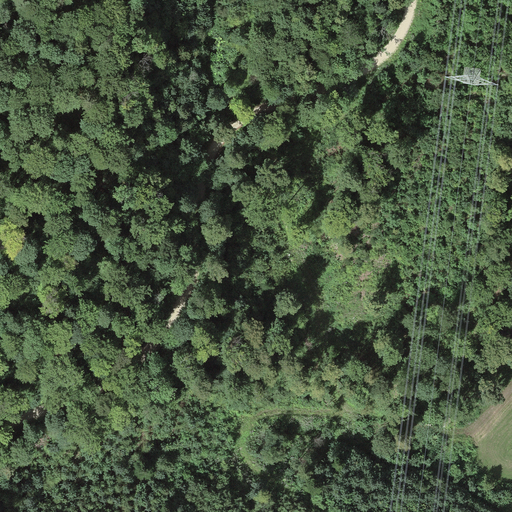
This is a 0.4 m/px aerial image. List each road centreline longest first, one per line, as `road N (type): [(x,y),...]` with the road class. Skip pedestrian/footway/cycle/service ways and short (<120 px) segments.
road 1 (track): [(0,428),(105,384),(137,361),(190,283),(204,175),(219,140),(243,120),(373,66),(406,27),(414,0)]
road 2 (track): [(208,162),(213,0)]
